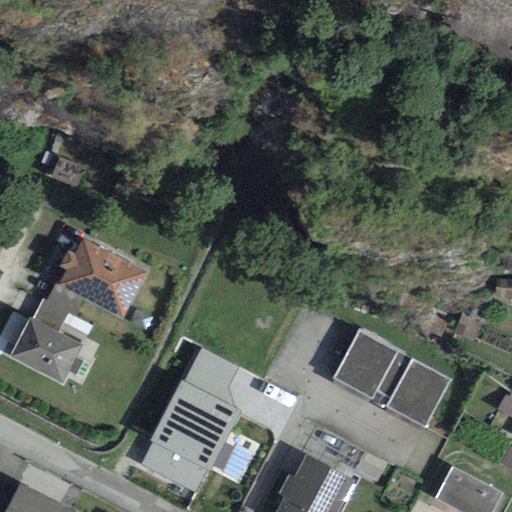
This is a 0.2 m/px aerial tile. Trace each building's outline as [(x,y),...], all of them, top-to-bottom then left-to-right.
[(87,243),(66,282),(82,291),(124,313),(145,274),(87,243)] [(70,313),(82,291),(66,282),(59,278),(47,301),(69,313),(70,313)] [(47,301),(36,321),(59,333),(69,313),(47,301)] [(8,335),(23,340),(31,319),(16,313),(8,335)] [(36,321),(18,355),(66,380),(84,346),(59,333),(36,321)] [(360,331),(334,378),(421,424),(446,377),(360,331)] [(511,400),(508,399),(502,415),(511,418),(511,400)] [(313,460),(285,511),(339,511),(355,483),(313,460)] [(455,468),(440,495),(471,511),(493,511),(503,493),(455,468)] [(74,511),(31,489),(19,511),(74,511)] [(0,490),(0,511),(10,511),(17,499),(0,490)]
